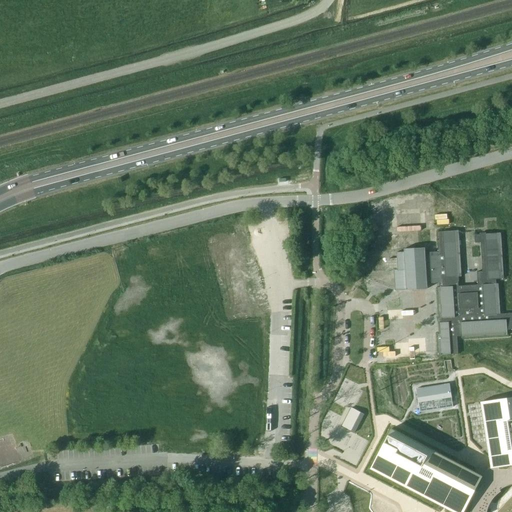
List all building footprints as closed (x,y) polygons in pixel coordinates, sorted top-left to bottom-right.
[(245,220),(176,232),(181,261),(242,250),(242,249),(250,248),(245,220)] [(499,220),(489,220),(489,231),(499,230),(499,220)] [(508,335),(507,330),(511,329),(511,313),(501,314),(499,283),(495,283),(495,279),(504,278),(501,232),(480,234),(475,234),(475,243),(481,242),(483,271),(477,272),(478,284),(458,286),(457,281),(459,281),(459,276),(462,276),(459,230),(437,231),(438,251),(430,252),(430,254),(426,254),(425,247),(404,249),(404,252),(397,252),(397,258),(398,269),(395,270),(394,270),(395,290),(428,288),(427,283),(441,282),(441,287),(437,287),(439,318),(443,318),(443,322),(440,322),(440,334),(437,334),(439,355),(458,354),(457,335),(462,335),(462,338),(508,335)] [(164,237),(158,237),(159,250),(167,249),(166,243),(165,243),(164,237)] [(264,245),(182,282),(201,325),(159,323),(161,295),(119,292),(116,333),(135,339),(134,345),(161,347),(158,385),(145,384),(142,394),(86,390),(84,425),(131,428),(143,394),(140,435),(196,439),(199,394),(204,392),(212,395),(205,398),(211,400),(209,420),(219,420),(218,433),(256,435),(260,377),(214,374),(217,331),(260,312),(264,245)] [(163,265),(171,263),(168,251),(160,253),(163,265)] [(395,270),(398,269),(397,258),(389,259),(390,270),(394,270),(395,270)] [(393,281),(393,274),(369,276),(369,283),(393,281)] [(418,393),(417,393),(420,412),(454,407),(451,387),(450,387),(418,393)] [(393,428),(372,469),(445,507),(445,511),(511,511),(511,397),(482,401),(493,467),(484,475),(393,428)] [(352,408),(343,426),(349,429),(352,431),(355,433),(365,414),(352,408)] [(200,441),(209,441),(209,428),(200,428),(200,441)]
